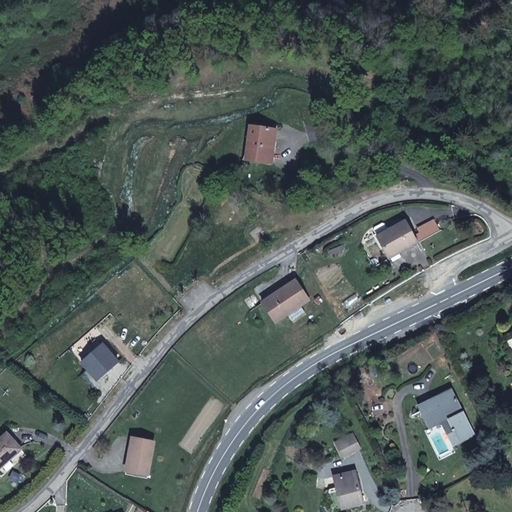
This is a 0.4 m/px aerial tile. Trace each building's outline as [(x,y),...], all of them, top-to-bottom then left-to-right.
[(265,163),(266,152),(269,152),(271,141),(274,141),(275,130),(250,127),(246,160),(265,163)] [(271,163),(273,153),(269,152),(266,152),(265,163),(268,163),(271,163)] [(421,233),(414,237),(405,221),(389,231),(385,225),(383,224),(375,228),(374,231),(378,237),(377,237),(389,259),(418,243),(440,230),(435,220),(418,229),(421,233)] [(301,306),(309,300),(296,281),(263,303),(276,323),(288,314),(301,306)] [(301,315),(305,312),(301,306),(288,314),(292,321),(299,316),(300,316),(300,315),(301,315)] [(97,381),(118,362),(103,345),(82,363),(97,381)] [(475,436),(451,389),(433,398),(422,404),(418,406),(426,422),(444,413),(460,444),(475,436)] [(422,404),(433,398),(431,395),(420,401),(422,404)] [(460,444),(444,413),(426,422),(430,428),(441,423),(453,448),(460,444)] [(11,458),(21,449),(7,434),(0,440),(0,467),(11,457),(11,458)] [(343,457),(360,448),(353,434),(335,443),(343,457)] [(148,475),(154,442),(132,438),(128,464),(131,465),(129,472),(148,475)] [(363,501),(356,474),(334,479),(341,507),(363,501)]
